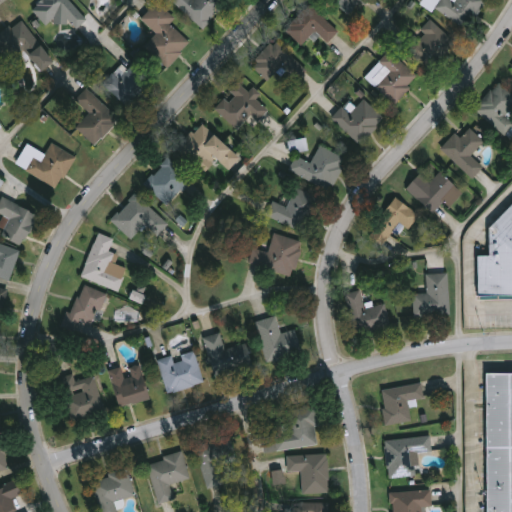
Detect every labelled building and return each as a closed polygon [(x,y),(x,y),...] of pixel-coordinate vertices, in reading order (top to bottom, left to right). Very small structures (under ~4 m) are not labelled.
[(61,13),(46,26),(29,7),(36,0),(68,0),(86,20),(76,29),(61,13)] [(223,0),(227,3),(201,29),(171,0),(223,0)] [(367,0),(351,18),(333,0),(367,0)] [(485,0),(468,29),(423,2),(424,0),(448,0),(455,4),(457,0),(485,0)] [(171,25),(190,43),(166,68),(143,47),(155,33),(140,19),(156,1),(176,19),(171,25)] [(337,32),(327,43),(315,31),(301,45),(284,29),(309,4),(337,32)] [(0,49),(0,32),(22,18),(53,62),(40,71),(23,47),(6,58),(0,49)] [(408,51),(425,34),(420,29),(431,19),(455,43),(427,70),(408,51)] [(275,40),(304,70),(280,94),(251,64),(275,40)] [(397,102),(367,77),(389,51),(419,76),(397,102)] [(103,83),(122,64),(128,70),(133,65),(150,83),(126,106),(103,83)] [(511,94),(511,108),(506,116),(511,121),(511,127),(506,135),(474,109),(497,82),(511,94)] [(215,108),(239,83),(248,92),(250,90),(269,108),(242,135),(215,108)] [(94,138),(65,110),(87,88),(116,117),(94,138)] [(356,106),(364,99),(384,118),(359,144),(332,117),(349,99),(356,106)] [(241,157),(230,170),(217,158),(204,173),(177,150),(201,122),(241,157)] [(472,178),(440,148),(455,132),(460,138),(470,128),(484,141),(470,155),(483,167),(472,178)] [(25,170),(33,156),(41,160),(51,143),(75,157),(57,188),(25,170)] [(289,170),(297,156),(311,163),(320,145),(347,159),(329,192),(289,170)] [(144,183),(168,157),(192,180),(168,206),(144,183)] [(406,188),(420,173),(429,181),(439,171),(463,194),(450,207),(443,201),(432,213),(406,188)] [(273,201),(287,207),(295,188),(321,199),(307,233),(266,217),(273,201)] [(145,224),(130,240),(109,220),(135,193),(166,223),(156,234),(145,224)] [(10,218),(0,213),(0,201),(2,197),(37,214),(22,246),(1,235),(10,218)] [(369,237),(393,198),(419,213),(408,231),(397,224),(383,246),(369,237)] [(511,203),(511,297),(477,297),(477,256),(489,256),(489,228),(511,203)] [(118,291),(81,278),(96,233),(113,238),(109,251),(119,255),(115,264),(126,268),(118,291)] [(299,241),(289,277),(249,266),(253,249),(268,253),(273,234),(299,241)] [(0,243),(20,251),(9,283),(0,279),(0,243)] [(426,274),(448,273),(449,315),(414,316),(413,294),(426,294),(426,274)] [(63,325),(82,283),(106,294),(92,326),(79,320),(74,330),(63,325)] [(130,299),(144,304),(147,295),(133,290),(130,299)] [(385,305),(390,329),(352,336),(345,294),(361,291),(364,308),(385,305)] [(295,330),(301,353),(269,362),(258,322),(276,317),(280,334),(295,330)] [(253,366),(215,377),(204,337),(220,333),(224,350),(246,343),(253,366)] [(166,393),(158,360),(195,351),(203,384),(166,393)] [(123,367),(140,364),(148,401),(118,407),(110,370),(123,367)] [(511,511),(485,511),(484,374),(511,373),(511,511)] [(104,413),(70,422),(58,378),(73,374),(75,381),(94,376),(104,413)] [(385,425),(380,389),(421,384),(423,399),(409,401),(412,422),(385,425)] [(320,444),(269,452),(266,433),(289,429),(286,411),(314,407),(320,444)] [(431,451),(416,453),(418,476),(388,478),(384,440),(430,436),(431,451)] [(198,442),(231,438),(237,482),(204,486),(198,442)] [(0,440),(0,471),(8,471),(3,440),(0,440)] [(183,453),(190,481),(170,486),(174,500),(157,504),(147,462),(183,453)] [(329,493),(302,494),(301,472),(288,473),(287,456),(328,454),(329,493)] [(134,496),(113,501),(115,511),(98,511),(90,479),(127,470),(134,496)] [(16,511),(0,511),(0,486),(16,482),(20,496),(12,498),(16,511)] [(389,511),(389,492),(430,490),(431,507),(422,508),(422,511),(389,511)] [(329,503),(329,511),(303,511),(303,503),(329,503)]
